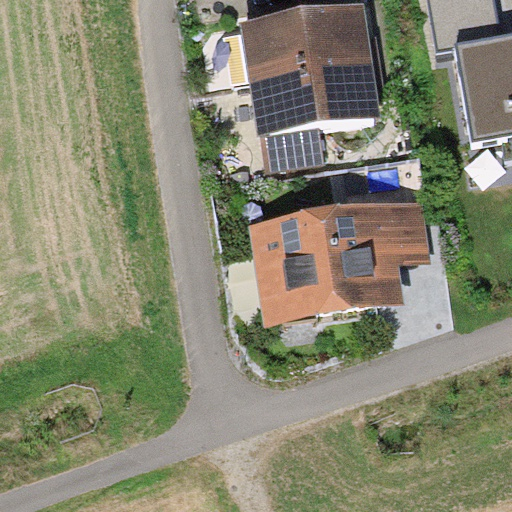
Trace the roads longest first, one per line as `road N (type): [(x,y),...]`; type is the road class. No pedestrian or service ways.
road 1 (residential): [(511,331),(213,428),(146,0)]
road 2 (track): [(253,511),(213,428),(0,504)]
